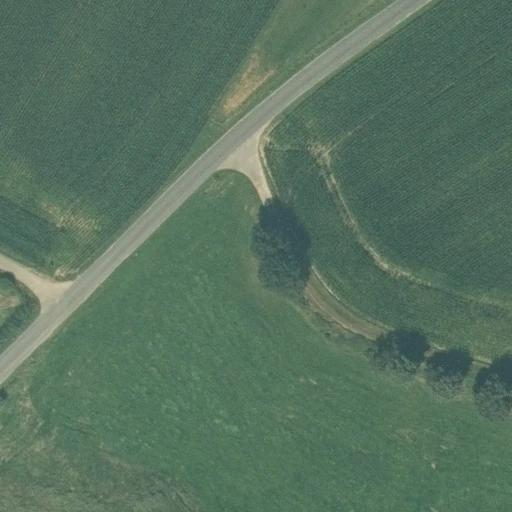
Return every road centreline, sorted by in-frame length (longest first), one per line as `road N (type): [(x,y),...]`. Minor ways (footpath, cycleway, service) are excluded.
road 1 (tertiary): [(414,0),(238,134),(0,366)]
road 2 (track): [(238,134),(293,258),(341,324),(511,380)]
